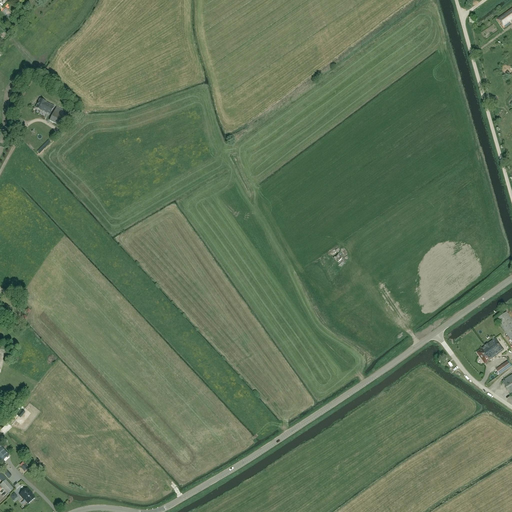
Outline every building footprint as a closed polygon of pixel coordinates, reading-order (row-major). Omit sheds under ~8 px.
[(13,17),(5,9),(0,13),(0,19),(5,25),(13,17)] [(511,22),(511,11),(511,12),(510,11),(497,20),(504,29),(511,22)] [(481,33),(484,39),(497,33),(495,27),(481,33)] [(54,106),(40,99),(36,108),(42,111),(50,115),(54,106)] [(68,113),(57,107),(52,116),(50,122),(61,127),(68,113)] [(511,341),(511,319),(507,312),(496,320),(511,341)] [(485,364),(509,347),(500,336),(477,353),(485,364)] [(500,375),(511,366),(508,362),(496,370),(500,375)] [(511,395),(511,394),(511,374),(502,381),(511,395)] [(0,460),(2,462),(9,455),(0,445),(0,460)] [(11,455),(13,453),(7,445),(4,447),(11,455)] [(6,480),(0,473),(0,479),(3,483),(0,485),(9,494),(14,489),(6,480)] [(41,493),(59,507),(64,499),(47,486),(41,493)] [(24,499),(28,504),(35,498),(30,493),(31,492),(27,488),(20,495),(24,500),(24,499)]
